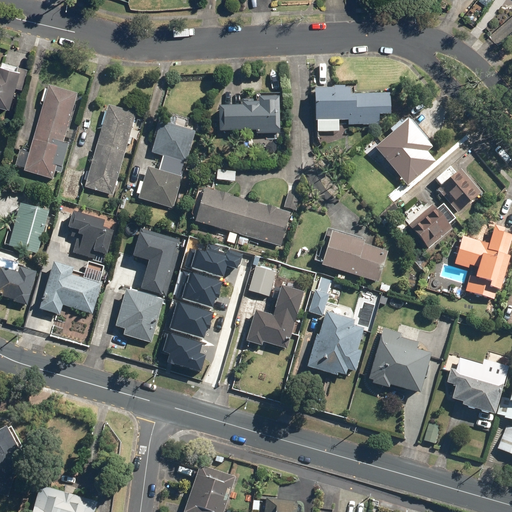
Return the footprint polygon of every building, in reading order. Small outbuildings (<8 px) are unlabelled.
[(0,67),(0,106),(8,109),(16,87),(22,89),(29,68),(2,60),(0,67)] [(50,86),(24,173),(52,181),(77,94),(50,86)] [(313,90),(314,121),(347,120),(347,125),(379,124),(379,115),(390,114),(390,93),(350,94),(350,89),(313,90)] [(219,108),(219,132),(255,131),(255,135),(279,134),(279,93),(254,94),(255,103),(242,104),(242,107),(219,108)] [(107,105),(84,189),(113,197),(136,113),(107,105)] [(161,121),(151,153),(186,163),(195,131),(161,121)] [(408,121),(375,149),(408,187),(436,163),(427,153),(432,148),(408,121)] [(148,167),(138,200),(172,210),(182,177),(148,167)] [(441,186),(436,191),(457,214),(481,193),(460,170),(455,174),(450,168),(436,180),(441,186)] [(217,170),(216,180),(235,182),(236,171),(217,170)] [(204,189),(194,223),(281,247),(291,213),(204,189)] [(289,191),(284,208),(295,211),(300,195),(289,191)] [(432,205),(407,225),(428,249),(452,229),(448,224),(455,219),(443,204),(436,210),(432,205)] [(19,205),(8,247),(37,255),(49,213),(19,205)] [(79,236),(73,251),(94,258),(96,252),(109,256),(117,230),(103,226),(104,220),(75,210),(70,225),(74,227),(72,234),(79,236)] [(463,236),(454,264),(468,268),(469,264),(479,267),(476,277),(470,275),(465,291),(494,300),(497,289),(501,290),(511,257),(507,256),(511,239),(511,231),(495,226),(489,244),(463,236)] [(148,260),(141,289),(164,295),(179,238),(141,228),(134,256),(148,260)] [(332,232),(322,266),(379,282),(388,252),(363,245),(364,241),(332,232)] [(190,249),(185,265),(224,277),(227,267),(239,270),(244,255),(209,244),(206,254),(190,249)] [(0,297),(13,301),(12,303),(27,307),(36,273),(18,268),(19,264),(0,259),(0,297)] [(54,263),(40,310),(60,316),(63,306),(92,315),(101,285),(98,284),(103,267),(88,262),(84,275),(72,272),(73,269),(54,263)] [(255,267),(249,292),(268,297),(275,272),(255,267)] [(185,269),(177,296),(213,306),(216,297),(219,297),(224,280),(185,269)] [(244,288),(228,284),(223,306),(238,310),(244,288)] [(256,310),(246,342),(262,347),(263,343),(286,350),(304,293),(282,286),(272,316),(256,310)] [(126,289),(115,327),(124,330),(123,335),(151,344),(163,300),(126,289)] [(315,289),(308,312),(322,317),(330,294),(315,289)] [(175,300),(167,327),(204,338),(207,328),(210,329),(214,312),(175,300)] [(316,336),(307,367),(337,376),(338,374),(345,376),(347,369),(356,372),(362,351),(358,350),(364,327),(353,324),(355,319),(326,311),(319,337),(316,336)] [(383,328),(368,379),(372,380),(371,384),(389,389),(390,385),(420,393),(432,353),(417,349),(419,342),(401,337),(402,333),(383,328)] [(165,331),(159,350),(170,354),(168,362),(200,373),(206,357),(199,354),(203,344),(165,331)] [(461,405),(494,415),(503,383),(451,369),(447,383),(455,386),(452,399),(462,402),(461,405)] [(428,421),(422,440),(434,444),(441,425),(428,421)] [(496,449),(511,456),(511,425),(507,424),(496,449)] [(0,495),(8,498),(21,453),(6,427),(0,430),(0,495)] [(223,511),(235,478),(199,465),(183,511),(223,511)] [(94,511),(97,503),(39,487),(31,511),(94,511)] [(295,511),(297,502),(265,498),(263,511),(295,511)]
